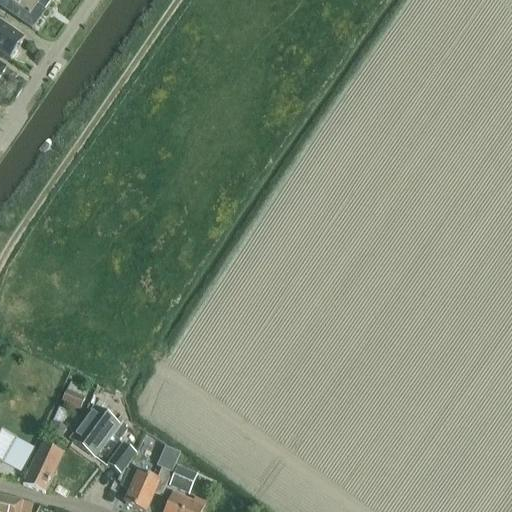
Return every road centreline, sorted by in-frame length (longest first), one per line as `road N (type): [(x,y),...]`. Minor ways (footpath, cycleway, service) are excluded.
road 1 (track): [(0,265),(179,0)]
road 2 (residential): [(0,133),(90,0)]
